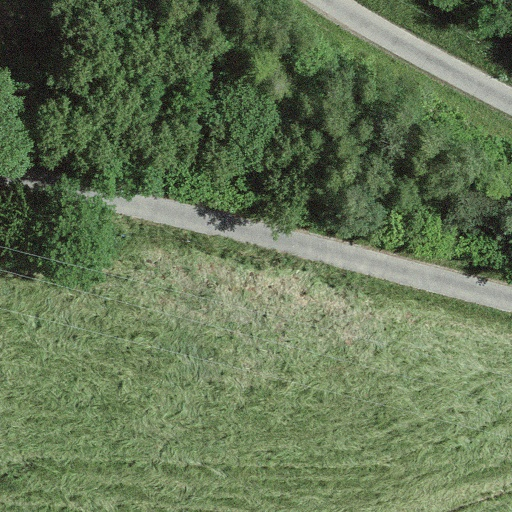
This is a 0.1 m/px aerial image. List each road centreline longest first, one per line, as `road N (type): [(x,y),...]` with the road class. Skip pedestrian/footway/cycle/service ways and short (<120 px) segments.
road 1 (track): [(0,176),(511,299)]
road 2 (track): [(511,102),(326,0)]
